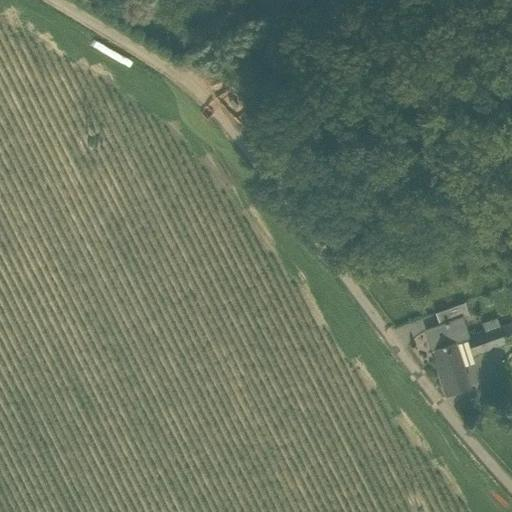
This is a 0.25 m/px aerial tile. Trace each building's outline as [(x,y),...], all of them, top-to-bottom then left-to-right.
[(435,313),(439,326),(461,318),(462,319),(469,317),(464,303),(435,313)] [(431,352),(445,397),(470,388),(463,368),(456,345),(467,341),(468,340),(462,319),(461,318),(439,326),(426,331),(432,351),(431,352)] [(483,324),(486,334),(501,329),(498,319),(483,324)] [(511,326),(511,325),(501,329),(506,343),(511,341),(511,326)] [(506,343),(501,329),(486,334),(468,340),(467,341),(472,356),(506,343)] [(472,356),(467,341),(456,345),(463,368),(475,364),(472,356)]
